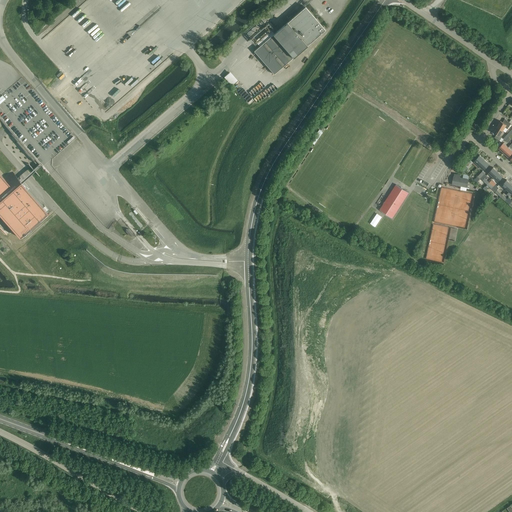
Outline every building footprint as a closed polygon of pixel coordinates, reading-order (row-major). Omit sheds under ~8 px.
[(260,46),(254,51),(274,74),(325,30),(305,6),(274,34),(270,28),(255,41),(260,46)] [(55,105),(39,86),(0,120),(42,167),(84,131),(59,102),(55,105)] [(501,121),(497,127),(503,131),(506,132),(508,129),(511,124),(506,120),(503,123),(501,121)] [(502,138),(500,136),(503,131),(497,127),(494,133),(497,134),(494,138),(499,141),(502,138)] [(504,153),(508,147),(503,143),(499,148),(504,153)] [(479,166),(485,160),(480,155),(474,161),(479,166)] [(465,172),(468,168),(473,163),(471,160),(466,166),(465,165),(461,169),(465,172)] [(485,160),(479,166),(484,170),(490,164),(485,160)] [(494,177),(498,172),(493,168),(489,173),(494,177)] [(480,179),(485,173),(483,171),(474,180),(478,184),(479,182),(478,181),(480,179)] [(498,172),(494,177),(499,182),(503,177),(498,172)] [(0,227),(7,235),(14,229),(22,238),(49,214),(13,174),(6,180),(0,173),(0,227)] [(487,184),(489,182),(485,178),(487,176),(485,174),(485,173),(480,179),(480,178),(487,184)] [(463,178),(460,178),(460,175),(454,174),(452,184),(461,186),(460,190),(466,191),(469,177),(463,176),(463,178)] [(507,190),(511,185),(507,180),(502,185),(507,190)] [(496,184),(494,186),(489,182),(487,184),(494,191),(498,186),(496,184)] [(390,198),(388,196),(381,207),(391,213),(389,216),(392,218),(409,193),(396,184),(393,190),(394,191),(390,198)] [(498,190),(500,188),(498,186),(494,191),(495,193),(500,197),(503,195),(498,190)] [(507,203),(511,199),(509,197),(507,199),(503,195),(500,197),(507,203)] [(449,231),(450,225),(438,223),(439,218),(438,218),(437,222),(436,222),(434,229),(439,230),(440,226),(443,226),(443,230),(449,231)]
